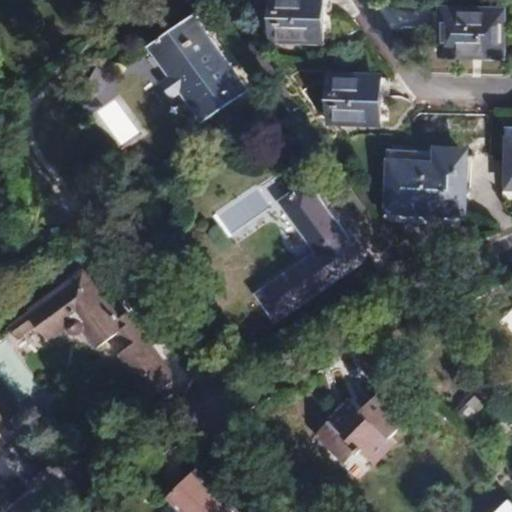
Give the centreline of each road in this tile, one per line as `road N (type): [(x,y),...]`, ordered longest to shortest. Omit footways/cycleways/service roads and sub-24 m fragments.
road 1 (residential): [(511,250),(316,358),(68,478),(24,511)]
road 2 (residential): [(360,0),(413,86),(511,97)]
